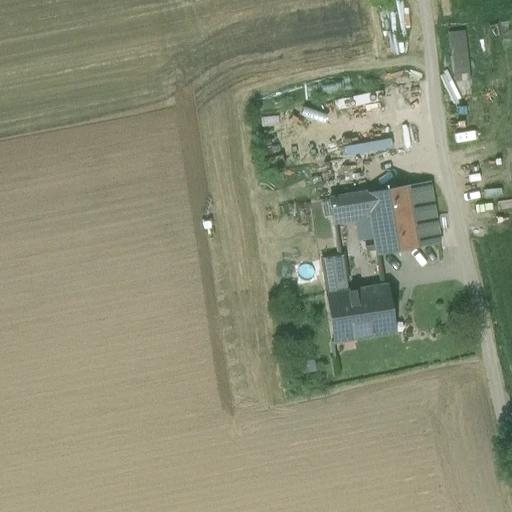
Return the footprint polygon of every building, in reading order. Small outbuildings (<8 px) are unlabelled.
[(450,31),(453,79),(470,78),(467,30),(450,31)] [(257,116),(267,169),(400,146),(390,92),(257,116)] [(427,183),(406,187),(417,248),(438,245),(427,183)] [(377,255),(417,248),(406,187),(367,194),(369,211),(377,255)] [(348,215),(369,211),(367,194),(344,197),(348,215)] [(334,218),(348,215),(344,197),(331,200),(334,218)] [(322,260),(328,297),(347,294),(342,257),(322,260)] [(352,338),(392,332),(385,289),(347,294),(328,297),(335,344),(338,344),(336,333),(350,331),(351,338),(352,338)] [(336,333),(338,344),(353,342),(352,338),(351,338),(350,331),(336,333)]
